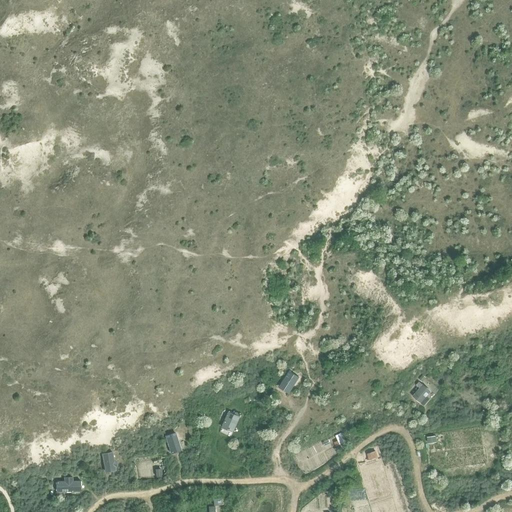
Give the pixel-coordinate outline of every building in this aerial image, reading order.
[(295,388),(302,378),(297,374),(292,380),(286,376),(279,386),(286,391),(290,392),(293,387),(295,388)] [(427,396),(431,391),(419,382),(416,385),(419,388),(412,396),(424,406),(430,399),(427,396)] [(221,428),(233,433),(240,416),(229,412),(221,428)] [(165,435),(170,454),(181,450),(175,432),(165,435)] [(112,452),(102,454),(105,472),(115,470),(112,452)] [(55,481),(55,492),(80,491),(80,481),(73,481),(72,481),(72,477),(63,478),(63,481),(55,481)]
